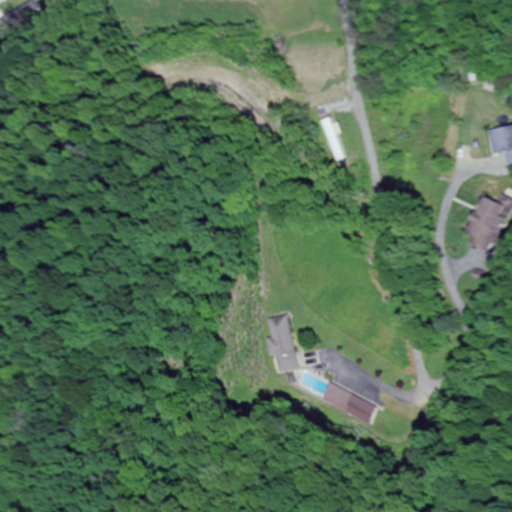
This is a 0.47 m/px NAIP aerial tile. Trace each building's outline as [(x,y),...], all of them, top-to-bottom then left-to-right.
[(323,102),(310,55),(300,58),(313,105),(323,102)] [(346,159),(331,120),(322,123),(338,163),(346,159)] [(498,158),(508,156),(510,167),(511,167),(511,128),(492,132),(498,158)] [(470,234),(476,237),(473,246),(493,254),(511,210),(511,200),(504,197),(501,204),(486,197),(470,234)] [(267,321),(274,374),(300,371),(293,317),(267,321)] [(353,397),(332,384),(325,398),(346,410),(353,397)]
